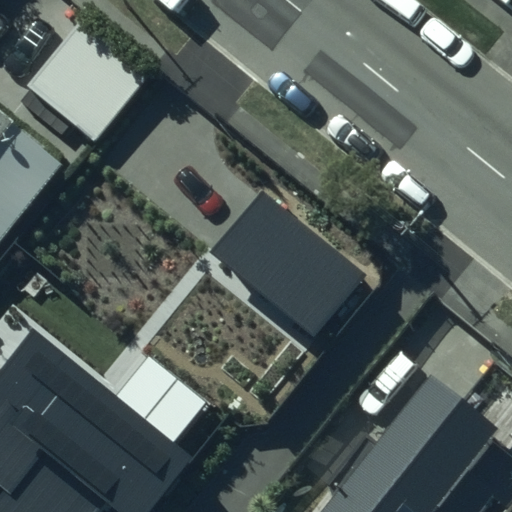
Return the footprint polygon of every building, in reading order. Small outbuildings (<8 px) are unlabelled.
[(78,28),(24,92),(91,148),(144,84),(78,28)] [(0,270),(71,185),(0,126),(0,270)] [(250,511),(331,417),(214,318),(49,511),(250,511)] [(327,511),(486,511),(389,435),(327,511)] [(511,462),(498,481),(511,491),(511,462)]
